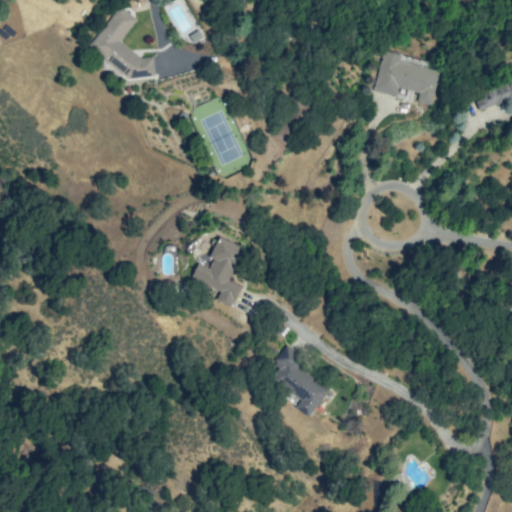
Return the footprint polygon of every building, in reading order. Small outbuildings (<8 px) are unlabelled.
[(118,4),(90,48),(139,79),(151,61),(119,40),(135,15),(118,4)] [(377,94),(388,51),(402,55),(400,62),(446,74),(437,108),(421,104),(424,94),(403,89),(400,100),(377,94)] [(478,97),(511,87),(511,103),(482,112),(478,97)] [(227,235),(246,245),(228,278),(248,289),(238,306),(226,299),(232,289),(199,271),(204,261),(216,267),(222,256),(217,253),(227,235)] [(301,343),(281,371),(315,394),(308,404),(322,414),(341,386),(311,365),(318,355),(301,343)] [(264,373),(298,398),(292,406),(306,417),(326,389),(297,368),(304,359),(285,345),(264,373)]
